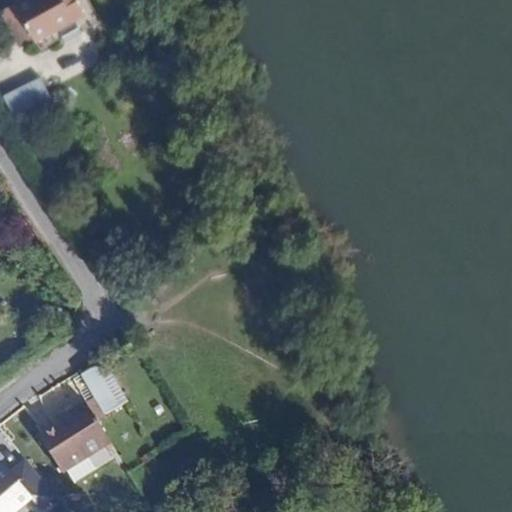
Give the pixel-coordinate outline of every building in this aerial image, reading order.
[(41,0),(16,0),(14,2),(16,7),(32,35),(35,41),(74,17),(64,0),(45,0),(42,2),(41,0)] [(32,35),(16,7),(0,16),(0,17),(15,45),(32,35)] [(15,121),(54,103),(43,78),(4,95),(15,121)] [(105,359),(82,372),(105,413),(127,400),(105,359)] [(109,442),(85,401),(67,412),(71,418),(60,424),(56,419),(37,431),(62,472),(66,469),(105,444),(109,442)] [(105,444),(66,469),(73,480),(112,455),(105,444)] [(0,511),(11,511),(31,496),(36,502),(51,490),(25,457),(9,469),(4,463),(0,466),(0,511)]
